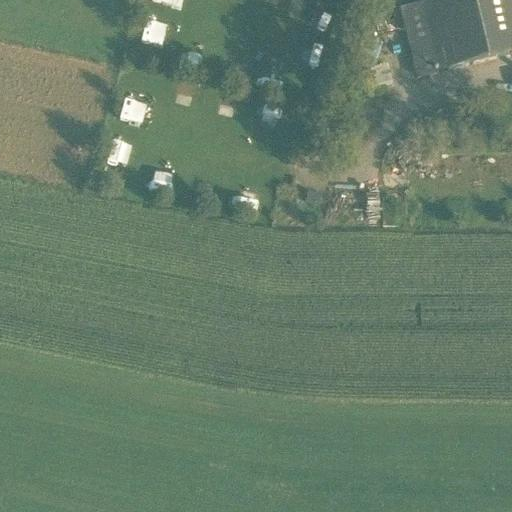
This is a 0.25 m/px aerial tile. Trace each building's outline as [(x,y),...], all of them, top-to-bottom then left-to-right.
[(208,0),(208,5),(230,10),(232,0),(208,0)] [(511,0),(437,0),(397,10),(414,79),(511,56),(511,0)] [(162,50),(168,26),(146,21),(140,44),(162,50)] [(404,40),(392,43),(396,62),(408,59),(404,40)] [(221,79),(245,84),(250,61),(225,56),(221,79)] [(115,125),(137,131),(144,108),(122,102),(115,125)] [(261,124),(276,125),(277,110),(263,109),(261,124)] [(402,137),(385,164),(400,174),(418,147),(402,137)] [(129,166),(130,148),(112,146),(111,165),(129,166)] [(167,196),(173,180),(156,174),(150,189),(167,196)] [(308,194),(304,203),(315,207),(319,199),(308,194)]
